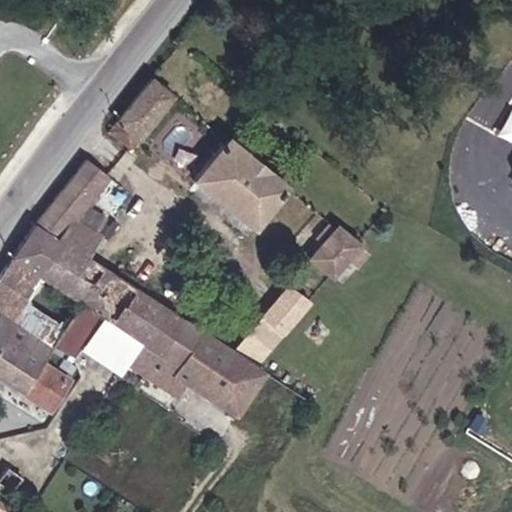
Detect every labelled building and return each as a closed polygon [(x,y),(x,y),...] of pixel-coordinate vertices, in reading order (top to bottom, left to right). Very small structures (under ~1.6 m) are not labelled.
[(114,116),(134,130),(174,84),(152,66),(114,116)] [(500,134),(511,139),(511,109),(500,134)] [(252,213),(287,170),(223,122),(191,165),(252,213)] [(147,322),(164,296),(56,227),(110,156),(93,143),(17,242),(54,264),(83,283),(100,293),(147,322)] [(309,242),(334,262),(363,227),(335,206),(309,242)] [(492,248),(501,235),(472,216),(463,230),(492,248)] [(358,251),(370,237),(361,229),(349,243),(358,251)] [(17,296),(29,304),(54,264),(17,242),(0,264),(0,305),(7,310),(17,296)] [(47,337),(59,319),(83,283),(54,264),(29,304),(17,296),(7,310),(0,305),(0,363),(55,395),(76,359),(47,337)] [(288,320),(316,284),(290,266),(263,301),(288,320)] [(59,319),(77,329),(100,293),(83,283),(59,319)] [(237,399),(264,360),(260,357),(233,340),(164,296),(147,322),(128,349),(177,380),(186,368),(237,399)] [(260,357),(288,320),(263,301),(233,340),(260,357)] [(0,451),(0,482),(4,485),(21,461),(3,448),(0,451)]
